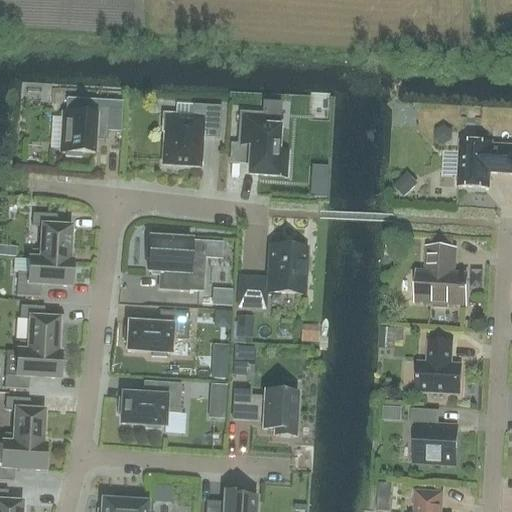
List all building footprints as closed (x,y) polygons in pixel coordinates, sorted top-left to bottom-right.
[(194,107),(193,118),(178,117),(178,116),(165,115),(162,168),(203,170),(205,139),(219,140),(221,109),(194,107)] [(83,112),(67,112),(67,114),(62,114),(60,155),(65,156),(65,159),(82,160),(82,156),(93,157),(94,142),(107,143),(109,113),(96,112),(96,118),(83,117),(83,112)] [(265,116),(240,115),(239,149),(248,149),(246,180),(288,180),(289,154),(280,154),(281,129),(264,128),(265,116)] [(492,175),(511,175),(511,147),(493,147),(493,144),(461,143),(459,188),(491,190),(492,175)] [(32,262),(69,264),(71,230),(57,229),(57,217),(33,216),(33,228),(44,229),(42,252),(32,252),(32,262)] [(187,238),(172,237),(172,240),(149,239),(147,275),(159,276),(159,292),(204,295),(207,244),(187,243),(187,238)] [(308,251),(268,250),(267,279),(239,278),(238,311),(266,312),(267,298),(307,300),(308,251)] [(454,277),(455,251),(429,250),(428,275),(419,275),(417,303),(435,304),(434,309),(448,310),(448,305),(466,306),(468,277),(454,277)] [(69,264),(32,262),(31,262),(30,276),(18,275),(17,298),(41,299),(42,287),(72,289),(73,264),(69,264)] [(215,290),(215,305),(232,304),(232,289),(215,290)] [(20,344),(19,354),(57,356),(59,322),(44,322),(45,309),(21,308),(20,321),(31,321),(30,345),(20,344)] [(190,343),(192,315),(162,313),(161,327),(130,325),(130,329),(126,329),(125,344),(129,344),(129,353),(153,355),(153,359),(169,360),(169,356),(173,356),(174,342),(190,343)] [(237,315),(236,337),(254,337),(255,315),(237,315)] [(381,328),(381,345),(404,345),(405,328),(381,328)] [(453,366),(454,344),(429,343),(428,364),(419,364),(417,394),(461,397),(463,366),(453,366)] [(214,376),(229,376),(229,345),(215,345),(214,376)] [(235,348),(233,378),(246,378),(246,367),(255,367),(255,349),(235,348)] [(57,356),(19,354),(7,353),(5,390),(29,392),(30,379),(60,381),(61,356),(57,356)] [(118,415),(122,416),(121,426),(146,428),(146,432),(161,433),(161,429),(165,429),(166,415),(180,416),(182,386),(152,384),(151,398),(123,396),(123,400),(119,400),(118,415)] [(235,392),(233,417),(233,422),(249,423),(249,421),(264,421),(264,432),(275,433),(275,439),(295,440),(297,396),(266,394),(266,400),(251,399),(251,393),(235,392)] [(5,436),(4,446),(42,448),(44,414),(30,413),(30,401),(6,400),(5,412),(16,413),(15,436),(5,436)] [(439,429),(440,413),(413,412),(412,428),(417,429),(415,464),(457,467),(459,430),(439,429)] [(42,448),(4,446),(2,470),(0,469),(0,482),(13,483),(15,471),(45,473),(46,448),(42,448)] [(0,511),(21,511),(22,506),(8,505),(8,493),(0,492),(0,511)] [(441,511),(442,495),(417,494),(416,511),(441,511)] [(223,511),(255,511),(257,501),(242,500),(243,496),(225,495),(223,511)] [(150,502),(101,499),(99,511),(152,511),(152,506),(150,506),(150,502)]
